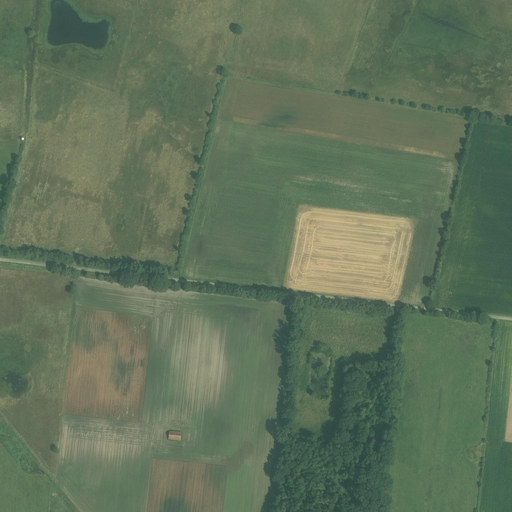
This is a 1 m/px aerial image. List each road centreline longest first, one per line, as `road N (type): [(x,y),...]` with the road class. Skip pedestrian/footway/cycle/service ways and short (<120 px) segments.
road 1 (track): [(511,315),(0,256)]
road 2 (track): [(7,256),(37,140),(47,0)]
